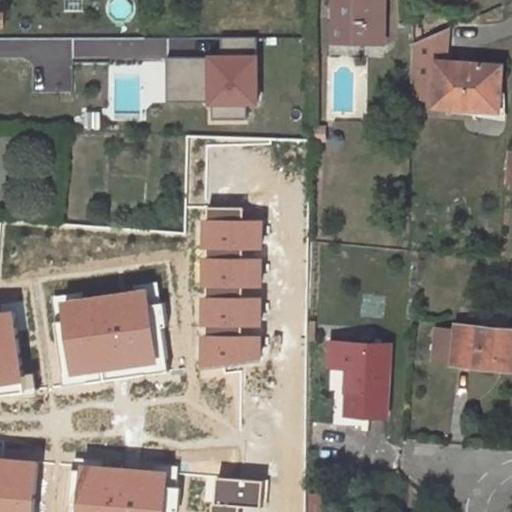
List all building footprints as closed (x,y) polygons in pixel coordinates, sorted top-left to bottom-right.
[(334,0),(334,42),(380,42),(380,0),(334,0)] [(436,101),(436,107),(482,110),(482,103),(501,104),(503,65),(451,62),(452,28),(411,46),(411,100),(436,101)] [(209,56),(163,57),(163,88),(208,87),(208,101),(208,118),(243,118),(243,102),(253,101),(252,37),(218,37),(218,56),(218,67),(209,67),(209,56)] [(218,56),(209,56),(209,67),(218,67),(218,56)] [(208,87),(163,88),(163,101),(208,101),(208,87)] [(327,126),(312,126),(311,141),(326,141),(327,126)] [(244,208),(209,207),(208,222),(206,222),(206,246),(208,246),(208,260),(206,260),(206,283),(208,283),(207,299),(205,299),(205,323),(207,323),(207,337),(205,337),(205,360),(205,366),(260,358),(260,337),(243,337),(243,323),(260,323),(260,299),(243,299),(243,284),(261,284),(261,260),(243,260),(243,246),(261,246),(262,222),(244,222),(244,208)] [(411,222),(411,210),(397,210),(397,222),(411,222)] [(68,319),(55,321),(63,373),(86,370),(88,383),(147,374),(145,361),(168,358),(163,327),(168,326),(165,302),(150,304),(148,291),(66,303),(68,319)] [(0,394),(25,391),(14,313),(1,314),(1,311),(0,311),(0,394)] [(511,329),(457,325),(456,328),(454,361),(453,363),(511,368),(511,329)] [(454,361),(456,328),(436,326),(434,359),(454,361)] [(389,345),(333,343),(332,368),(350,369),(347,414),(385,417),(389,345)] [(145,361),(147,374),(170,371),(168,358),(145,361)] [(0,511),(34,511),(38,462),(0,458),(0,511)] [(85,469),(73,468),(69,511),(174,511),(178,477),(168,477),(168,472),(85,466),(85,469)] [(265,480),(218,476),(216,502),(213,502),(212,511),(254,511),(255,506),(263,507),(265,480)]
